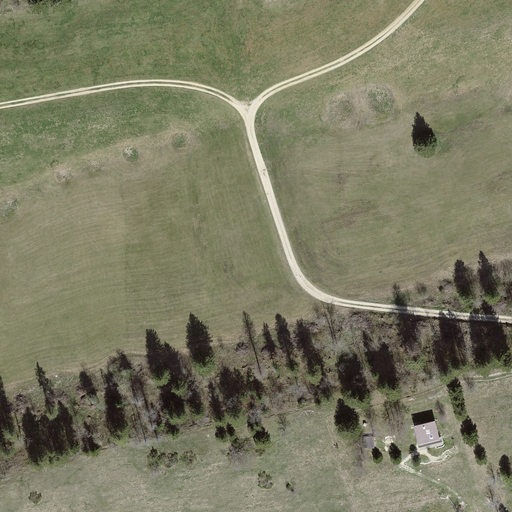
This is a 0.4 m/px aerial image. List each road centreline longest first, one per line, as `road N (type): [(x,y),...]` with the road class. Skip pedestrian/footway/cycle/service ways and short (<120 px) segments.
road 1 (track): [(511,321),(402,312),(305,286),(286,253),(253,142),(247,117),(261,96),(365,48),(420,0)]
road 2 (track): [(247,117),(214,91),(159,82),(0,105)]
